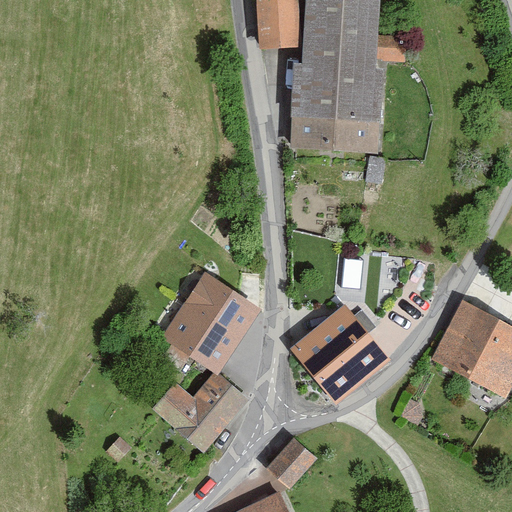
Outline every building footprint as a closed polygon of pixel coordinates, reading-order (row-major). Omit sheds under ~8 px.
[(295,0),(260,0),(262,43),(297,42),(295,0)] [(380,0),(305,0),(303,56),(293,56),(289,146),(379,151),(383,58),(406,59),(407,36),(379,34),(380,0)] [(363,284),(364,257),(347,256),(346,283),(363,284)] [(265,317),(202,274),(172,317),(177,320),(166,336),(173,340),(191,353),(225,376),(265,317)] [(511,389),(511,326),(464,299),(431,357),(507,399),(511,389)] [(342,305),(291,348),(334,399),(385,356),(342,305)] [(191,353),(173,340),(161,357),(180,369),(191,353)] [(193,397),(174,381),(151,407),(203,451),(245,401),(213,374),(193,397)] [(314,458),(292,439),(269,467),(291,485),(314,458)] [(287,511),(278,493),(235,511),(287,511)]
